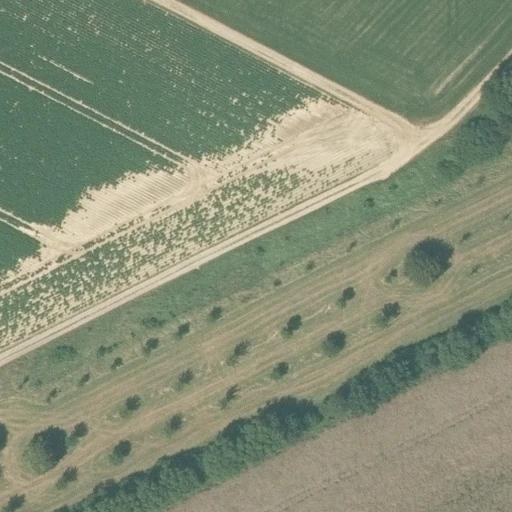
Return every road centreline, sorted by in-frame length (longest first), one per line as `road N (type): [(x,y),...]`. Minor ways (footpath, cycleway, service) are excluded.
road 1 (track): [(0,364),(436,144),(511,61)]
road 2 (track): [(436,144),(158,0)]
